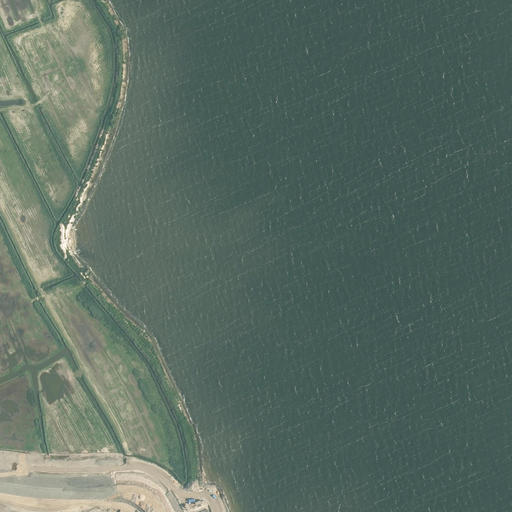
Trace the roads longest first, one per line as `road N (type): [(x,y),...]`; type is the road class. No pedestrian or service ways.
road 1 (track): [(0,204),(84,369),(75,374),(115,471),(0,471)]
road 2 (tertiary): [(0,493),(117,500),(140,511)]
